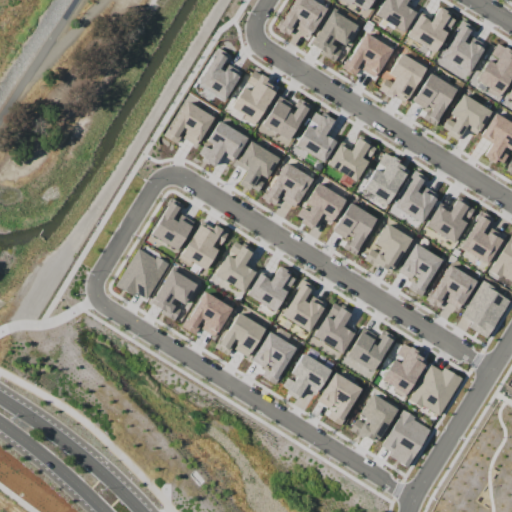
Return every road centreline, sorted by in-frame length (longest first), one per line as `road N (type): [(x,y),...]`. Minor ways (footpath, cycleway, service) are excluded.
road 1 (residential): [(410,506),(104,304),(102,280),(162,182),(182,176),(494,378)]
road 2 (residential): [(511,202),(260,40),(258,18),(269,0)]
road 3 (residential): [(511,348),(408,511)]
road 4 (primary): [(140,511),(81,454),(0,396)]
road 5 (track): [(0,118),(77,0)]
road 6 (primary): [(0,424),(102,511)]
